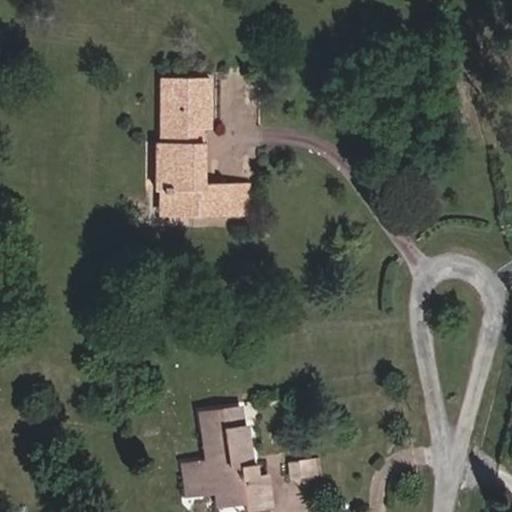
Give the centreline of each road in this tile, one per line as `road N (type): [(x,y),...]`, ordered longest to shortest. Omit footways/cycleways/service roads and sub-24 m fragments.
road 1 (residential): [(459,503),(424,313),(438,268),(482,268),(509,287)]
road 2 (residential): [(509,287),(459,503)]
